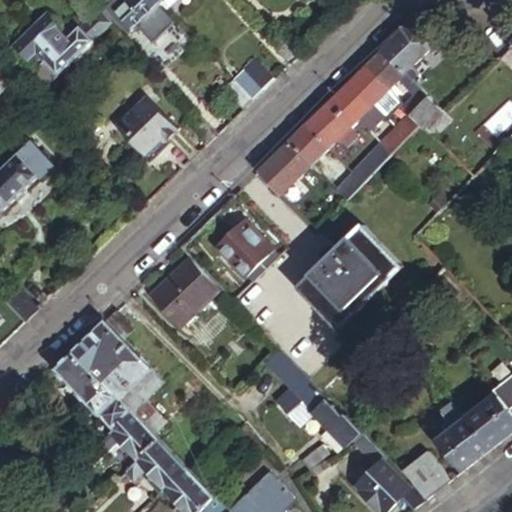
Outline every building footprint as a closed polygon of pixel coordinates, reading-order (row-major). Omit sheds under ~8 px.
[(161,0),(111,0),(108,3),(116,11),(115,12),(131,28),(143,16),(145,18),(162,1),(161,0)] [(112,22),(98,7),(68,36),(44,59),(31,71),(44,85),(57,73),(58,73),(94,39),(93,38),(112,22)] [(36,51),(44,59),(68,36),(61,28),(63,26),(48,9),(14,42),(29,58),(36,51)] [(280,27),(268,39),(290,62),(302,50),(280,27)] [(405,28),(383,49),(412,79),(417,74),(411,68),(439,42),(418,27),(405,28)] [(383,49),(367,64),(391,88),(400,78),(416,94),(406,103),(410,108),(420,100),(419,99),(426,92),(412,79),(383,49)] [(496,54),(465,52),(470,79),(496,54)] [(248,63),(235,76),(248,89),(251,86),(258,94),(268,84),(248,63)] [(367,64),(353,78),(376,102),(391,88),(367,64)] [(0,76),(0,93),(8,85),(0,76)] [(248,89),(235,76),(215,94),(236,116),(258,94),(251,86),(248,89)] [(353,78),(336,94),(359,118),(376,102),(353,78)] [(415,113),(425,123),(441,107),(426,92),(419,99),(420,100),(410,108),(415,113)] [(336,94),(306,123),(328,147),(340,136),(350,127),(359,118),(336,94)] [(144,152),(148,149),(157,138),(162,142),(179,126),(148,96),(117,125),(144,152)] [(441,107),(425,123),(433,131),(449,116),(441,107)] [(218,133),(198,111),(186,122),(207,144),(218,133)] [(404,130),(411,137),(425,123),(415,113),(400,126),(404,130)] [(306,123),(289,139),(312,163),(328,147),(306,123)] [(350,127),(340,136),(345,141),(355,133),(350,127)] [(411,137),(404,130),(399,134),(406,141),(411,137)] [(390,134),(382,141),(393,154),(402,146),(390,134)] [(164,144),(162,142),(157,138),(148,149),(156,152),(164,144)] [(26,161),(38,150),(28,139),(17,150),(26,161)] [(289,139),(259,169),(282,192),(312,163),(289,139)] [(353,172),(363,183),(393,154),(382,141),(369,155),(365,150),(353,163),(338,146),(332,151),(353,172)] [(17,150),(9,143),(0,151),(0,211),(37,175),(41,178),(53,166),(38,150),(26,161),(17,150)] [(475,160),(468,167),(472,172),(479,166),(475,160)] [(337,188),(347,199),(363,183),(353,172),(337,188)] [(252,279),(277,255),(272,250),(274,248),(244,217),(214,245),(244,277),(252,279)] [(322,260),(297,284),(337,326),(403,263),(362,221),(336,246),(322,260)] [(315,252),(322,260),(336,246),(329,239),(315,252)] [(190,256),(152,293),(182,324),(220,287),(190,256)] [(1,295),(8,302),(26,320),(30,315),(38,307),(18,287),(10,295),(5,291),(1,295)] [(0,344),(26,320),(8,302),(0,310),(0,344)] [(102,320),(120,338),(130,328),(113,310),(102,320)] [(102,320),(72,349),(130,409),(133,412),(164,382),(120,338),(102,320)] [(281,345),(269,357),(296,383),(278,400),(301,424),(315,412),(342,440),(359,426),(281,345)] [(130,409),(72,349),(53,368),(114,425),(130,409)] [(363,360),(358,356),(351,364),(355,368),(363,360)] [(511,408),(500,394),(470,416),(494,446),(511,431),(511,408)] [(157,407),(142,422),(154,434),(156,436),(161,441),(176,427),(157,407)] [(130,409),(114,425),(82,459),(89,466),(117,437),(126,435),(143,450),(156,436),(154,434),(142,422),(133,412),(130,409)] [(494,446),(470,416),(441,439),(465,469),(494,446)] [(359,426),(342,440),(347,445),(361,433),(363,431),(359,426)] [(376,448),(361,433),(347,445),(361,461),(376,448)] [(161,441),(156,436),(143,450),(128,466),(135,473),(150,458),(159,466),(151,473),(164,485),(169,479),(183,464),(161,441)] [(376,448),(361,461),(371,471),(385,459),(376,448)] [(428,498),(454,478),(429,450),(403,472),(415,485),(428,498)] [(324,454),(304,471),(307,476),(312,472),(318,480),(334,467),(324,454)] [(381,511),(384,511),(404,495),(412,487),(385,459),(371,471),(356,485),(381,511)] [(183,464),(169,479),(186,494),(178,503),(184,511),(201,511),(216,497),(183,464)] [(0,467),(0,489),(8,495),(19,481),(0,467)] [(271,472),(229,511),(230,511),(283,511),(286,510),(283,508),(295,497),(271,472)] [(428,498),(415,485),(412,487),(404,495),(415,507),(421,503),(428,498)] [(54,511),(64,502),(52,489),(30,511),(54,511)] [(99,511),(122,511),(131,503),(119,492),(99,511)] [(230,511),(229,511),(216,497),(201,511),(230,511)]
